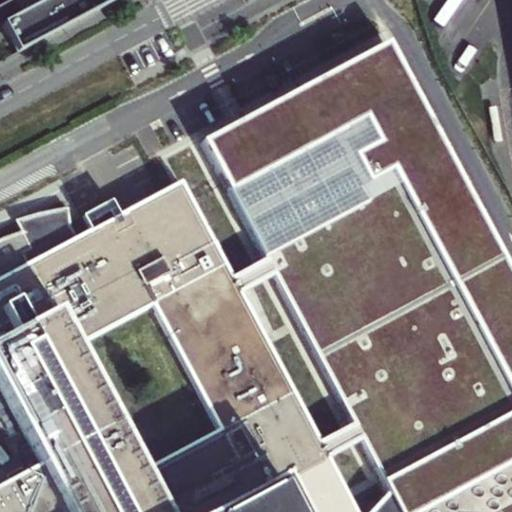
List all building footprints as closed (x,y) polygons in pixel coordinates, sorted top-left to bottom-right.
[(0,0),(0,8),(15,0),(0,0)] [(42,0),(1,21),(17,54),(118,0),(42,0)] [(511,511),(511,300),(389,63),(204,157),(263,272),(268,283),(347,436),(353,448),(386,511),(511,511)] [(0,511),(351,511),(325,463),(319,452),(237,300),(231,289),(211,252),(179,193),(21,276),(15,264),(24,259),(15,242),(0,246),(0,511)] [(237,300),(268,283),(263,272),(231,289),(237,300)] [(325,463),(353,448),(347,436),(319,452),(325,463)]
